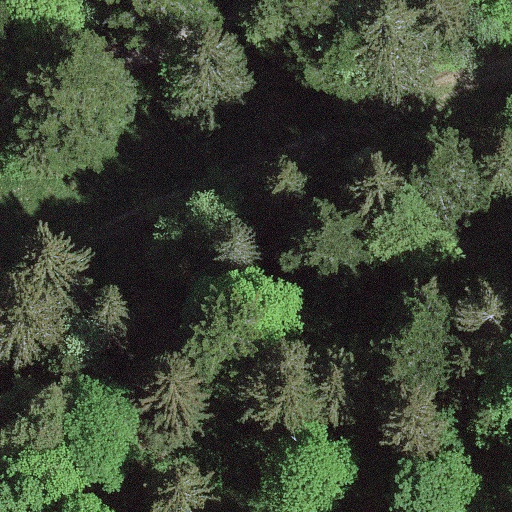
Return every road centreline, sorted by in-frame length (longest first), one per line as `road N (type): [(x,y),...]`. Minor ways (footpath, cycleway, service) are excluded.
road 1 (track): [(511,222),(98,511)]
road 2 (unclassified): [(297,0),(0,107)]
